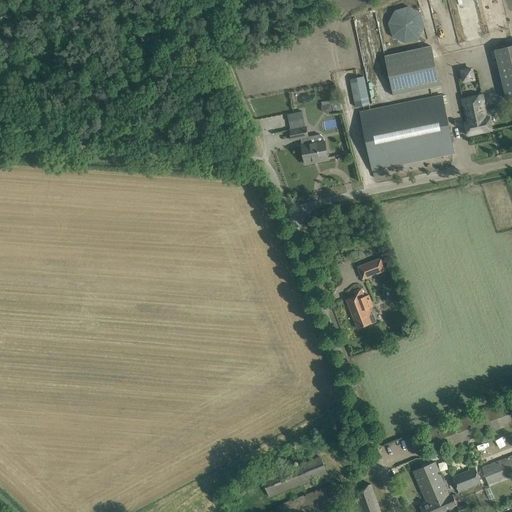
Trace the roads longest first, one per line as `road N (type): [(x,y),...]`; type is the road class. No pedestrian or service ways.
road 1 (unclassified): [(287,214),(271,172),(258,161),(0,143)]
road 2 (unclassified): [(399,511),(287,214)]
road 3 (unclassified): [(287,214),(511,162)]
road 4 (track): [(258,161),(260,143),(201,0)]
